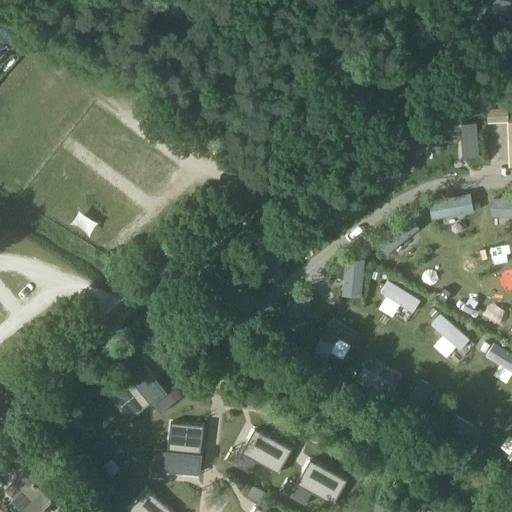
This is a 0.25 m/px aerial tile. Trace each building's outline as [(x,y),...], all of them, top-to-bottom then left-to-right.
[(507,109),(488,110),(488,123),(506,122),(508,166),(511,165),(511,121),(507,122),(507,109)] [(437,325),(444,343),(455,338),(448,321),(437,325)] [(332,363),(327,372),(344,383),(350,375),(332,363)] [(144,366),(110,394),(128,417),(163,389),(144,366)] [(395,387),(363,368),(356,379),(388,398),(395,387)] [(94,398),(110,385),(105,378),(88,391),(94,398)] [(170,421),(165,468),(200,471),(205,425),(170,421)] [(254,427),(241,451),(278,471),(291,447),(254,427)] [(309,458),(296,482),(333,502),(346,478),(309,458)] [(25,489),(14,500),(26,511),(36,511),(60,489),(33,462),(15,479),(25,489)] [(109,483),(122,497),(128,491),(116,477),(109,483)] [(174,511),(146,488),(128,509),(131,511),(174,511)]
